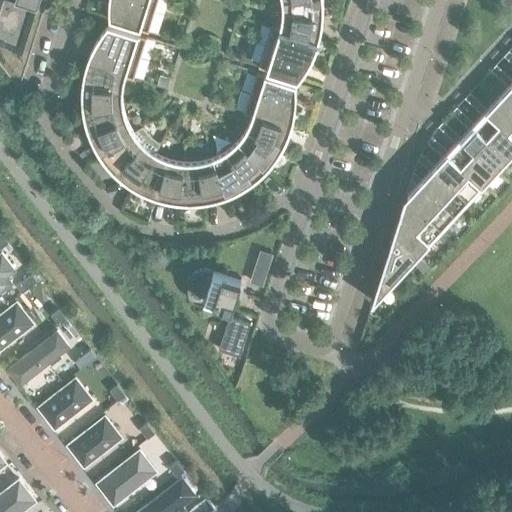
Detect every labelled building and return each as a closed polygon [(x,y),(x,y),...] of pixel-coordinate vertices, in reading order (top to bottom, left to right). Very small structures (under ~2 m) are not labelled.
[(0,0),(0,66),(18,89),(46,0),(0,0)] [(157,0),(109,0),(109,3),(110,17),(148,29),(157,0)] [(279,27),(318,39),(322,23),(323,7),(322,0),(282,0),(283,7),(282,16),(280,26),(279,27)] [(126,72),(126,73),(134,76),(147,35),(108,23),(99,34),(92,47),(87,60),(126,72)] [(313,52),(318,39),(279,27),(280,26),(272,23),(259,64),(298,76),(306,65),(313,52)] [(124,83),(126,73),(126,72),(87,60),(83,76),(82,92),(83,108),(124,102),(123,92),(124,83)] [(511,76),(496,62),(491,67),(508,83),(500,91),(500,92),(511,103),(511,76)] [(252,112),(291,125),(295,111),(296,96),(296,82),(257,70),(244,111),(252,113),(252,112)] [(160,73),(158,83),(167,86),(170,76),(160,73)] [(511,103),(500,92),(500,91),(483,76),(478,81),(495,97),(487,106),(511,129),(511,103)] [(511,129),(487,106),(470,90),(465,95),(482,111),(474,120),(473,121),(509,153),(511,150),(511,129)] [(100,152),(134,129),(129,121),(126,112),(124,102),(83,108),(86,123),(92,138),(100,152)] [(473,121),(474,120),(456,104),(451,110),(468,126),(461,134),(460,135),(496,168),(509,153),(473,121)] [(252,112),(252,113),(248,122),(243,131),(237,138),(267,166),(277,154),(285,140),(291,125),(252,112)] [(460,135),(461,134),(443,118),(438,124),(455,140),(448,148),(447,149),(483,182),(496,168),(460,135)] [(135,185),(156,150),(160,141),(150,134),(142,124),(134,129),(100,152),(110,165),(122,176),(135,185)] [(442,154),(434,162),(434,163),(470,196),(483,182),(447,149),(448,148),(431,133),(427,140),(442,154)] [(213,154),(228,193),(242,186),(256,177),(267,166),(237,138),(230,145),(222,150),(213,154)] [(165,197),(181,199),(184,159),(174,157),(164,154),(156,150),(135,185),(149,192),(165,197)] [(434,163),(434,162),(421,150),(418,157),(429,168),(421,176),(421,177),(457,210),(470,196),(434,163)] [(184,159),(181,199),(197,199),(212,197),(228,193),(213,154),(203,157),(194,159),(184,159)] [(421,177),(421,176),(413,169),(410,177),(416,182),(408,191),(444,224),(457,210),(421,177)] [(417,252),(444,224),(408,191),(405,195),(394,230),(417,252)] [(443,226),(436,233),(443,240),(450,233),(443,226)] [(8,241),(0,230),(0,246),(1,247),(8,241)] [(417,252),(394,230),(372,299),(373,300),(411,259),(417,253),(417,252)] [(7,245),(4,248),(8,253),(12,250),(7,245)] [(0,287),(21,271),(4,249),(0,252),(0,287)] [(260,250),(255,265),(267,269),(272,253),(260,250)] [(417,253),(411,259),(417,265),(423,259),(417,253)] [(213,268),(213,270),(210,269),(207,268),(204,268),(201,268),(198,268),(195,269),(193,271),(191,273),(189,275),(187,278),(186,281),(186,283),(186,286),(186,289),(187,292),(188,295),(190,297),(192,299),(194,301),(197,302),(200,303),(203,303),(206,303),(209,302),(212,301),(214,300),(232,305),(241,277),(213,268)] [(38,279),(32,271),(16,283),(22,291),(38,279)] [(0,348),(51,309),(33,287),(0,313),(0,348)] [(67,317),(59,306),(51,312),(59,323),(67,317)] [(230,313),(219,348),(240,354),(251,319),(230,313)] [(67,317),(62,321),(67,327),(72,323),(67,317)] [(72,324),(64,330),(70,338),(78,331),(72,324)] [(71,345),(58,328),(9,367),(22,383),(71,345)] [(96,355),(90,347),(75,359),(81,367),(96,355)] [(109,385),(92,363),(39,405),(56,427),(109,385)] [(126,393),(118,382),(110,388),(118,399),(126,393)] [(126,394),(120,398),(122,401),(123,402),(129,397),(126,394)] [(123,402),(122,401),(68,443),(85,465),(139,423),(123,402)] [(155,431),(147,420),(139,426),(147,437),(155,431)] [(168,461),(151,439),(97,481),(115,503),(168,461)] [(184,469),(176,458),(168,464),(177,475),(184,469)] [(180,511),(197,499),(180,477),(134,511),(180,511)] [(0,511),(17,511),(33,500),(16,478),(0,490),(0,511)] [(191,509),(192,511),(207,511),(214,507),(207,497),(191,509)]
